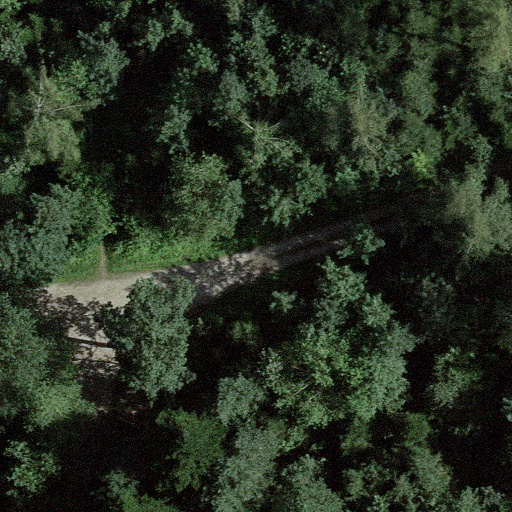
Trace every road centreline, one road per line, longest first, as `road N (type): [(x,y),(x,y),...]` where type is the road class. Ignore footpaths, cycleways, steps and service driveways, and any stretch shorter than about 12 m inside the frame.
road 1 (track): [(113,290),(208,272),(511,172)]
road 2 (track): [(113,290),(68,511)]
